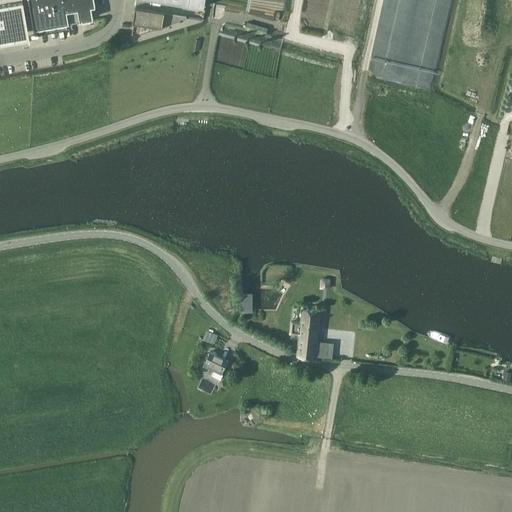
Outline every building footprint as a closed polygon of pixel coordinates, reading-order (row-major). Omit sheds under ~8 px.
[(24,0),(0,0),(0,36),(30,31),(24,0)] [(27,0),(32,28),(91,18),(89,6),(94,5),(92,0),(27,0)] [(138,33),(155,28),(162,29),(162,25),(165,11),(135,6),(133,22),(132,32),(138,33)] [(186,15),(165,11),(162,25),(167,25),(186,19),(186,15)] [(247,22),(246,28),(265,34),(267,28),(247,22)] [(322,279),(321,287),(329,288),(330,280),(322,279)] [(297,355),(315,357),(321,311),(302,309),(300,328),(291,327),(290,339),(299,340),(297,355)] [(204,338),(212,342),(216,334),(208,330),(204,338)] [(222,372),(223,370),(228,360),(210,351),(203,365),(219,373),(220,371),(222,372)] [(505,370),(503,378),(510,379),(511,371),(505,370)] [(203,377),(199,385),(211,392),(215,384),(203,377)]
